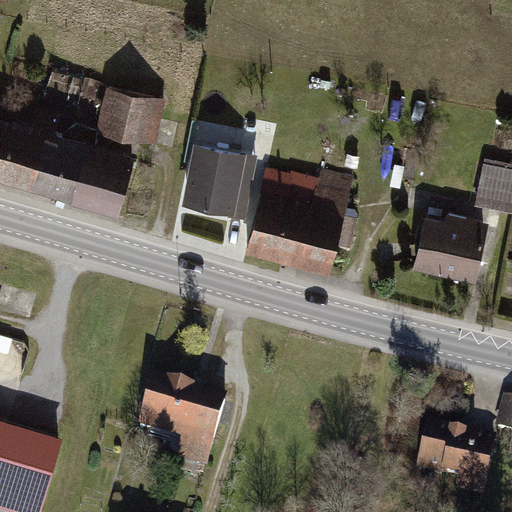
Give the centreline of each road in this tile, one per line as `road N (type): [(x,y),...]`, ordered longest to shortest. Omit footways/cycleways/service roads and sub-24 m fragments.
road 1 (secondary): [(511,357),(0,217)]
road 2 (unknown): [(241,287),(228,439)]
